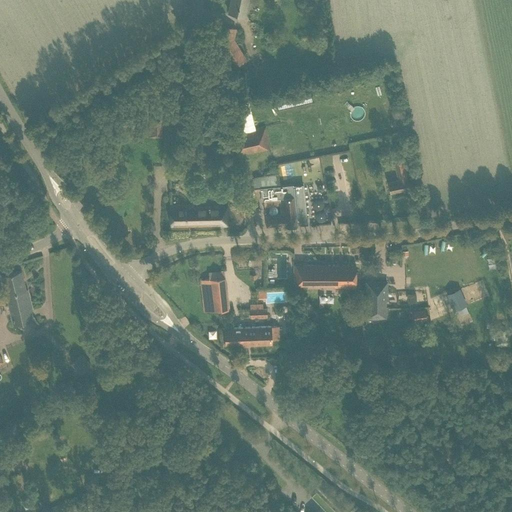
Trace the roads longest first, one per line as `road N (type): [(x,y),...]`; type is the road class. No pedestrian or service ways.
road 1 (unclassified): [(129,272),(187,241),(400,236),(511,213)]
road 2 (tertiary): [(405,511),(179,332)]
road 3 (unknown): [(26,135),(199,17),(250,28)]
road 4 (track): [(114,511),(119,429),(136,358),(151,332)]
